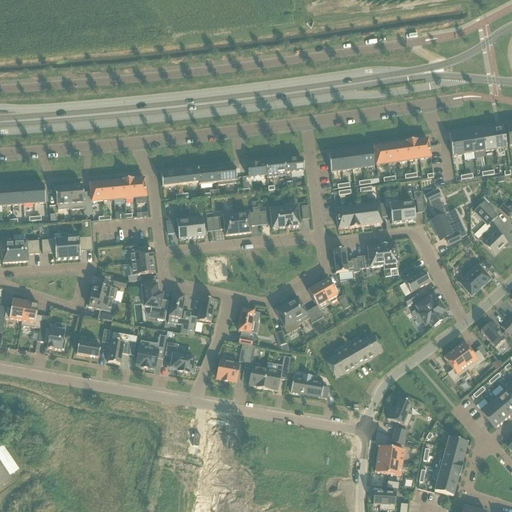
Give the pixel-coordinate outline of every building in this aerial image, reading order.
[(506,149),(503,129),(492,131),(495,151),(506,149)] [(492,131),(481,133),(484,153),(495,151),(492,131)] [(484,153),(481,133),(470,134),(474,154),(484,153)] [(470,134),(460,136),(463,156),(464,162),(474,160),(473,154),(474,154),(470,134)] [(459,136),(448,138),(452,158),(463,156),(459,136)] [(427,141),(417,142),(419,160),(430,159),(427,141)] [(417,142),(406,143),(409,162),(419,160),(417,142)] [(395,145),(398,164),(409,162),(406,143),(405,143),(405,144),(395,145)] [(398,164),(395,145),(384,147),(387,165),(398,164)] [(373,149),(376,167),(387,165),(384,147),(373,149)] [(371,150),(361,151),(363,169),(374,168),(371,150)] [(363,169),(361,151),(350,153),(352,171),(363,169)] [(350,153),(339,154),(341,172),(352,171),(350,153)] [(339,154),(328,156),(329,165),(330,174),(341,172),(339,154)] [(283,162),(285,177),(285,175),(303,172),(302,160),(283,162)] [(266,179),(285,177),(283,162),(265,165),(266,179)] [(266,179),(265,165),(246,167),(247,179),(266,177),(266,179)] [(197,172),(179,174),(180,186),(198,184),(199,184),(197,174),(198,174),(198,170),(197,170),(197,172)] [(236,180),(235,170),(216,172),(218,187),(236,185),(236,180)] [(198,174),(197,174),(199,184),(198,184),(198,186),(199,186),(217,184),(216,172),(203,173),(200,174),(199,174),(198,174)] [(180,186),(179,174),(160,176),(162,188),(180,186)] [(144,180),(133,181),(135,199),(146,198),(144,180)] [(124,200),(135,199),(133,181),(122,182),(124,200)] [(111,183),(113,201),(124,200),(122,182),(111,183)] [(102,203),(113,201),(111,183),(100,184),(102,203)] [(91,204),(102,203),(100,184),(89,185),(90,193),(91,204)] [(33,187),(34,205),(45,204),(44,186),(33,187)] [(23,206),(34,205),(33,187),(22,188),(23,206)] [(82,187),(68,188),(70,211),(84,210),(84,206),(91,205),(91,204),(90,193),(83,194),(82,187)] [(11,189),(12,207),(23,206),(22,188),(11,189)] [(70,211),(68,188),(54,189),(56,207),(57,207),(57,211),(70,210),(70,211)] [(11,189),(0,189),(0,191),(1,208),(12,207),(11,189)] [(437,191),(425,197),(436,220),(430,222),(437,236),(436,236),(437,236),(438,239),(438,240),(438,239),(439,242),(445,239),(445,240),(448,247),(460,241),(459,239),(466,237),(462,227),(461,227),(459,222),(448,227),(443,217),(446,216),(446,215),(439,200),(441,199),(437,191)] [(403,224),(415,222),(412,203),(400,205),(403,224)] [(498,217),(484,203),(473,214),(487,228),(498,217)] [(403,224),(400,205),(388,206),(391,225),(403,224)] [(511,214),(502,205),(498,211),(508,219),(511,214)] [(380,219),(379,206),(368,207),(370,227),(381,225),(380,219)] [(302,221),(309,220),(307,207),(301,208),(302,221)] [(368,207),(357,209),(359,228),(360,228),(370,227),(368,207)] [(283,210),(286,230),(291,230),(291,229),(299,228),(297,208),(283,210)] [(252,215),(235,217),(238,236),(251,234),(250,228),(254,228),(260,227),(259,214),(258,209),(252,210),(252,215)] [(348,230),(359,228),(357,209),(346,210),(348,230)] [(285,230),(286,230),(283,210),(269,211),(271,231),(285,230)] [(348,230),(346,210),(335,212),(337,231),(348,229),(348,230)] [(238,236),(235,217),(213,219),(214,232),(220,232),(220,231),(224,231),(225,237),(238,236)] [(202,219),(189,221),(191,240),(204,239),(202,219)] [(214,232),(213,219),(206,220),(207,233),(214,232)] [(178,242),(191,240),(189,221),(176,222),(178,242)] [(174,235),(173,222),(166,223),(167,236),(174,235)] [(494,256),(506,244),(490,228),(478,240),(494,256)] [(91,239),(66,240),(67,260),(80,260),(79,253),(92,252),(91,239)] [(55,261),(67,260),(66,240),(41,242),(42,255),(54,254),(55,261)] [(39,255),(38,242),(13,244),(15,264),(27,263),(26,256),(39,255)] [(13,244),(0,244),(0,258),(2,258),(2,265),(15,264),(13,244)] [(153,263),(151,251),(145,252),(144,252),(144,251),(138,251),(138,252),(137,245),(124,247),(124,253),(130,252),(130,253),(131,265),(129,265),(153,263)] [(386,246),(380,247),(384,272),(383,272),(384,279),(390,278),(389,271),(397,270),(396,259),(398,258),(397,247),(394,247),(394,246),(386,247),(386,246)] [(383,272),(384,272),(380,247),(380,248),(366,250),(367,257),(363,258),(356,258),(356,260),(357,260),(358,271),(382,268),(383,272)] [(344,251),(332,253),(335,275),(338,274),(339,283),(353,281),(352,274),(358,273),(359,273),(358,271),(357,260),(356,260),(350,261),(351,263),(346,263),(345,251),(344,251)] [(471,298),(490,280),(486,275),(493,269),(485,261),(459,284),(471,298)] [(153,263),(129,265),(130,277),(127,278),(128,284),(141,282),(140,276),(154,275),(152,263),(153,263)] [(401,275),(404,281),(411,277),(416,274),(412,268),(401,275)] [(413,279),(411,277),(404,281),(402,282),(410,295),(429,284),(423,273),(413,279)] [(335,298),(337,297),(328,280),(317,286),(329,306),(327,302),(329,301),(331,300),(335,298)] [(112,287),(125,290),(127,284),(114,281),(112,287)] [(91,297),(112,302),(112,303),(114,303),(119,304),(120,304),(122,294),(117,293),(117,291),(94,286),(92,295),(91,297)] [(157,295),(156,286),(141,288),(144,308),(150,309),(150,314),(158,315),(157,321),(164,322),(168,302),(161,301),(162,296),(157,295)] [(329,306),(317,286),(307,292),(316,308),(310,311),(317,322),(323,319),(321,315),(319,312),(329,306)] [(418,300),(415,294),(403,301),(406,307),(418,300)] [(168,318),(167,324),(181,327),(180,335),(187,336),(189,323),(182,322),(180,320),(184,298),(172,296),(171,302),(168,318)] [(349,308),(343,296),(338,299),(344,311),(349,308)] [(88,307),(88,309),(95,310),(94,311),(96,312),(96,311),(99,312),(100,313),(100,314),(99,319),(99,320),(98,320),(97,320),(97,321),(112,323),(111,323),(112,318),(113,314),(109,313),(112,303),(112,302),(91,297),(88,307)] [(429,299),(415,309),(416,311),(411,314),(415,319),(417,317),(424,328),(428,325),(431,329),(442,321),(441,320),(447,316),(445,313),(437,302),(433,305),(429,299)] [(189,323),(187,336),(194,337),(194,333),(196,322),(210,325),(210,324),(213,310),(214,310),(215,305),(214,304),(214,303),(202,300),(200,312),(198,312),(196,319),(190,318),(189,321),(189,323)] [(286,306),(298,326),(301,325),(308,320),(310,324),(311,325),(317,322),(310,311),(305,314),(297,300),(296,300),(286,306)] [(0,307),(0,320),(4,322),(4,320),(21,323),(20,327),(21,327),(25,304),(12,302),(11,310),(0,307)] [(25,304),(21,327),(39,330),(45,331),(46,330),(48,318),(41,317),(41,318),(36,317),(38,306),(25,304)] [(286,306),(274,313),(283,328),(281,330),(282,333),(284,338),(299,330),(297,327),(298,326),(286,306)] [(241,346),(248,347),(251,347),(252,340),(249,340),(249,335),(250,335),(250,334),(252,323),(258,324),(259,315),(253,314),(253,313),(251,312),(251,311),(244,310),(244,311),(241,311),(238,333),(241,333),(240,338),(239,338),(238,345),(241,346)] [(511,330),(506,323),(501,328),(508,337),(511,333),(511,330)] [(488,326),(480,333),(484,338),(493,348),(496,352),(505,343),(489,325),(488,326)] [(39,330),(37,343),(43,344),(43,343),(47,344),(46,350),(47,350),(47,351),(53,352),(53,351),(61,352),(61,351),(63,351),(65,341),(63,341),(64,333),(46,330),(45,331),(39,330)] [(101,344),(107,345),(110,332),(103,331),(101,344)] [(284,338),(282,333),(275,335),(279,347),(286,345),(284,338)] [(352,342),(346,345),(359,367),(371,361),(370,360),(382,353),(377,344),(372,335),(360,342),(354,346),(352,342)] [(159,337),(157,349),(164,351),(166,338),(159,337)] [(111,342),(107,364),(119,366),(121,355),(133,357),(135,345),(128,343),(128,345),(127,345),(111,342)] [(78,346),(76,356),(98,360),(100,348),(90,346),(78,344),(78,346)] [(166,344),(164,357),(172,358),(170,370),(175,371),(177,371),(177,372),(177,373),(189,375),(189,373),(191,374),(191,373),(192,373),(194,373),(195,367),(193,367),(194,360),(176,357),(177,348),(178,346),(166,344)] [(463,344),(453,351),(469,373),(485,362),(482,357),(486,355),(480,348),(477,350),(478,352),(472,356),(463,344)] [(336,356),(325,363),(330,371),(335,380),(347,373),(348,374),(359,367),(346,345),(340,349),(342,353),(336,356)] [(241,351),(238,363),(244,364),(247,352),(248,347),(241,346),(241,351)] [(248,347),(247,352),(244,364),(251,366),(255,348),(251,347),(248,347)] [(139,349),(135,367),(141,368),(141,369),(149,370),(154,371),(157,352),(139,349)] [(453,351),(443,359),(452,371),(447,375),(454,385),(460,380),(459,378),(458,378),(460,377),(467,372),(468,372),(469,373),(469,374),(469,373),(453,351)] [(281,371),(288,372),(290,359),(283,358),(282,367),(281,371)] [(219,362),(216,381),(222,382),(221,383),(229,384),(230,383),(235,384),(238,366),(219,362)] [(256,389),(262,390),(266,371),(251,368),(248,387),(255,388),(256,389)] [(277,392),(279,381),(281,373),(266,371),(262,390),(269,391),(277,392)] [(321,399),(326,400),(328,389),(323,388),(323,384),(310,382),(311,377),(302,376),(302,380),(293,379),(290,394),(321,399)] [(496,398),(499,402),(511,416),(511,400),(507,395),(506,394),(505,392),(504,391),(499,395),(496,398)] [(496,398),(488,405),(491,409),(504,423),(511,416),(499,402),(496,398)] [(391,409),(386,420),(407,429),(412,417),(407,415),(411,406),(399,401),(395,410),(391,409)] [(488,405),(480,412),(483,416),(493,427),(496,430),(504,423),(491,409),(488,405)] [(395,430),(393,436),(404,440),(406,433),(395,430)] [(393,436),(391,443),(403,446),(404,440),(393,436)] [(448,439),(445,450),(464,455),(467,444),(449,440),(448,439)] [(378,448),(376,461),(402,465),(404,452),(378,448)] [(443,460),(442,461),(461,466),(461,465),(464,455),(445,450),(443,460)] [(437,470),(437,471),(440,471),(458,476),(458,477),(459,477),(462,466),(461,465),(461,466),(442,461),(443,460),(440,460),(437,470)] [(376,461),(375,474),(400,478),(402,465),(376,461)] [(435,470),(432,481),(437,482),(455,487),(458,477),(458,476),(440,471),(437,471),(437,470),(435,470)] [(437,482),(434,493),(435,493),(452,498),(455,487),(437,482)] [(387,483),(386,489),(398,491),(399,484),(387,483)] [(373,494),(372,506),(379,506),(379,507),(379,508),(379,511),(391,511),(394,511),(395,495),(383,494),(373,494)]
